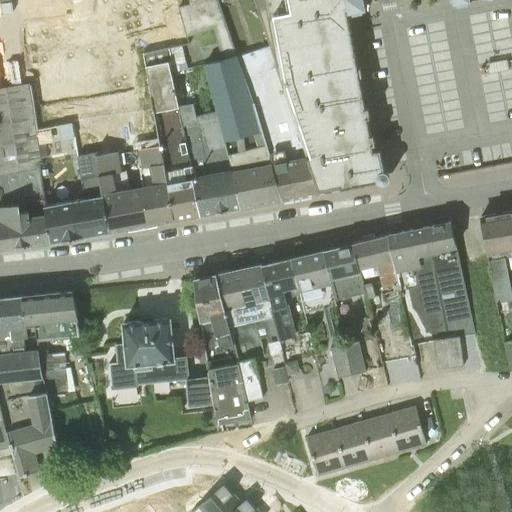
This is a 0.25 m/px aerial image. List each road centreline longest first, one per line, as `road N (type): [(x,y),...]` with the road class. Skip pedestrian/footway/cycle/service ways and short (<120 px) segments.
road 1 (residential): [(0,273),(429,206)]
road 2 (residential): [(510,378),(389,392),(297,421)]
road 3 (residential): [(429,206),(384,0)]
road 4 (residential): [(216,458),(147,464),(29,511)]
road 5 (residential): [(383,511),(480,423),(510,378)]
road 6 (residential): [(343,511),(274,475),(216,458)]
